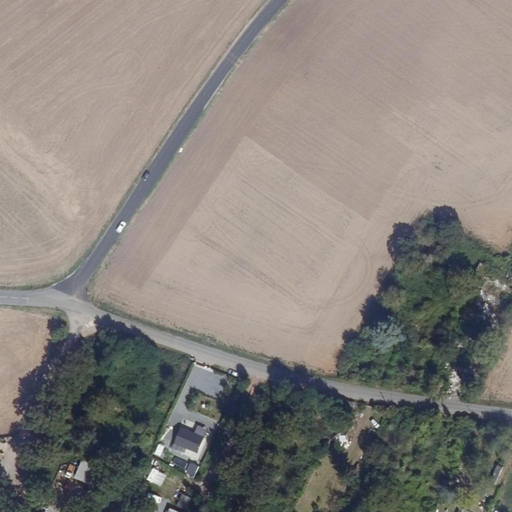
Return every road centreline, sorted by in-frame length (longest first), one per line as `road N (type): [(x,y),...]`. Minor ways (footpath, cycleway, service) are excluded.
road 1 (unclassified): [(511,413),(274,370),(100,314),(64,289)]
road 2 (unclassified): [(64,289),(94,259),(279,0)]
road 3 (unknown): [(100,314),(0,476)]
